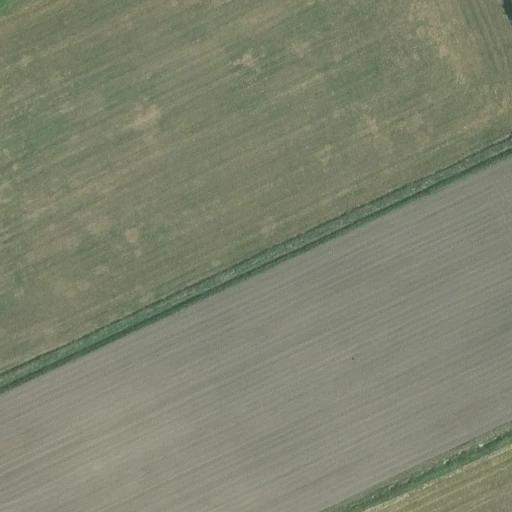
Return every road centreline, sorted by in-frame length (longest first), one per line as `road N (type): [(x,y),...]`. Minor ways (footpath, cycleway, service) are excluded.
road 1 (residential): [(445,511),(334,280),(128,375)]
road 2 (residential): [(192,511),(128,375)]
road 3 (residential): [(128,375),(0,436)]
